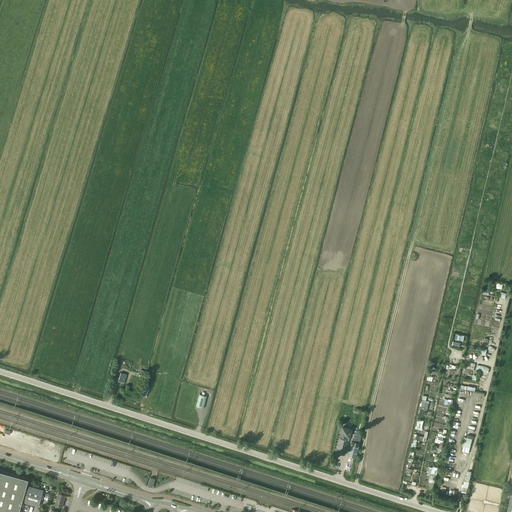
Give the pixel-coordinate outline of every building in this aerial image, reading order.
[(199,394),(196,406),(204,408),(207,396),(199,394)] [(340,435),(339,438),(349,440),(349,438),(349,437),(351,429),(342,427),(340,435)] [(464,437),(462,446),(463,446),(462,451),(469,453),(472,439),(473,439),(474,436),(468,435),(467,438),(464,437)] [(349,440),(339,438),(335,453),(345,455),(349,440)] [(351,441),(347,456),(355,457),(359,443),(351,441)] [(0,511),(18,511),(28,480),(0,471),(0,511)] [(43,490),(37,488),(28,486),(24,502),(38,507),(43,490)] [(65,495),(58,493),(55,506),(61,507),(65,495)]
